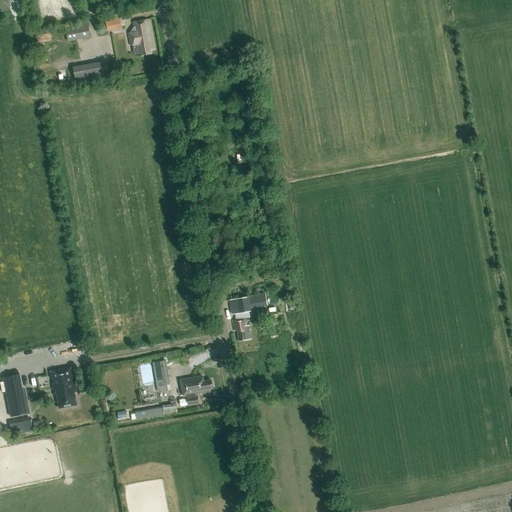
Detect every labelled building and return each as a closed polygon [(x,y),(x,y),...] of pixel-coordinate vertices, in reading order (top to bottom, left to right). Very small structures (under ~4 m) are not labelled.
[(119,16),(105,19),(107,32),(122,29),(119,16)] [(133,47),(141,45),(142,54),(151,53),(150,49),(154,48),(149,18),(133,21),(134,27),(134,26),(131,33),(127,33),(130,46),(132,45),(133,47)] [(65,27),(68,41),(90,37),(88,23),(65,27)] [(48,60),(46,49),(38,50),(40,61),(48,60)] [(107,61),(73,67),(76,85),(110,79),(107,61)] [(248,297),(250,308),(266,305),(265,295),(248,297)] [(246,326),(245,319),(250,318),(249,311),(251,311),(248,297),(229,301),(232,314),(235,314),(236,320),(233,321),(235,331),(237,331),(239,341),(252,339),(250,325),(246,326)] [(277,314),(266,315),(267,324),(278,323),(277,314)] [(153,363),(157,388),(170,385),(167,365),(185,362),(184,353),(163,356),(164,361),(153,363)] [(59,409),(77,405),(75,392),(77,392),(72,367),(50,371),(55,396),(57,396),(59,409)] [(23,389),(20,375),(3,378),(10,417),(30,414),(25,389),(23,389)] [(198,404),(196,394),(201,393),(201,394),(211,392),(210,389),(213,389),(212,380),(204,382),(203,376),(181,380),(184,396),(187,396),(189,406),(198,404)] [(134,413),(135,419),(163,414),(162,408),(134,413)] [(33,421),(35,430),(43,428),(41,420),(33,421)]
